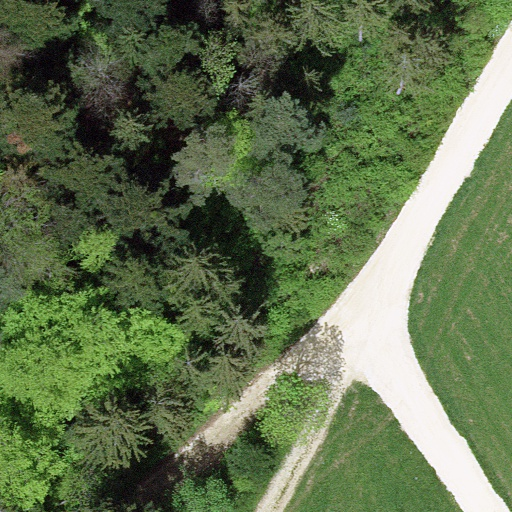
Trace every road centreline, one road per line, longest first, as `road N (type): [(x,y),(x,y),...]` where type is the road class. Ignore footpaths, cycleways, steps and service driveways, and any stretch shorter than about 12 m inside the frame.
road 1 (track): [(361,321),(122,511)]
road 2 (track): [(361,321),(511,70)]
road 3 (track): [(482,511),(361,321)]
road 4 (track): [(266,511),(361,321)]
